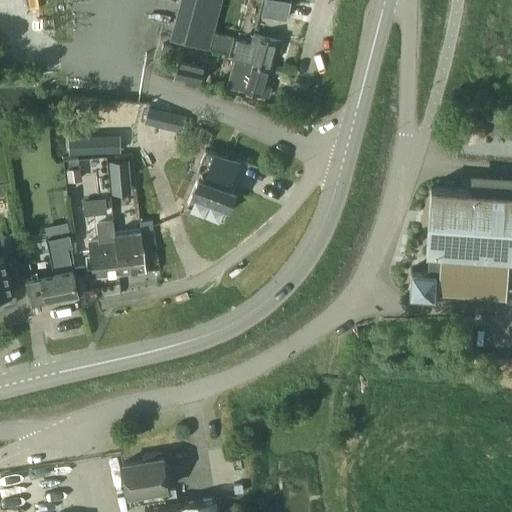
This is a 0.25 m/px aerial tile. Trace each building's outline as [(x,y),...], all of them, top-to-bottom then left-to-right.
[(185,0),(175,41),(210,50),(222,0),(185,0)] [(277,0),(264,0),(263,6),(275,10),(277,0)] [(214,34),(210,48),(230,53),(229,55),(234,57),(253,62),(253,63),(271,67),(275,51),(280,52),(283,41),(278,40),(255,34),(253,43),(240,39),(241,36),(235,35),(234,39),(216,34),(214,34)] [(179,47),(164,43),(161,54),(176,58),(179,47)] [(234,57),(227,85),(235,87),(235,86),(246,89),(263,94),(269,96),(272,85),(266,84),(271,67),(253,63),(253,62),(234,57)] [(205,66),(179,59),(175,77),(200,84),(205,66)] [(186,115),(148,105),(144,122),(182,132),(186,115)] [(104,135),(105,152),(121,152),(120,134),(104,135)] [(69,154),(85,153),(85,135),(68,136),(69,154)] [(194,184),(187,198),(223,216),(235,190),(227,186),(239,162),(212,148),(194,184)] [(82,179),(78,159),(66,160),(69,181),(82,179)] [(130,159),(111,161),(113,195),(133,193),(130,159)] [(414,266),(412,290),(436,291),(437,281),(508,287),(509,268),(510,255),(511,255),(511,194),(470,191),(432,189),(432,196),(431,201),(428,243),(430,243),(429,267),(414,266)] [(107,214),(106,198),(84,200),(86,216),(107,214)] [(95,276),(121,273),(117,238),(116,239),(114,220),(97,222),(98,240),(91,241),(95,276)] [(116,232),(117,238),(121,273),(146,271),(142,230),(116,232)] [(0,297),(13,295),(2,250),(0,250),(0,297)] [(78,295),(71,258),(54,262),(56,272),(38,275),(37,271),(32,273),(32,276),(26,278),(32,305),(78,295)] [(168,490),(161,452),(143,455),(143,460),(123,463),(130,504),(165,499),(164,491),(168,490)] [(217,511),(216,498),(145,509),(145,511),(217,511)]
